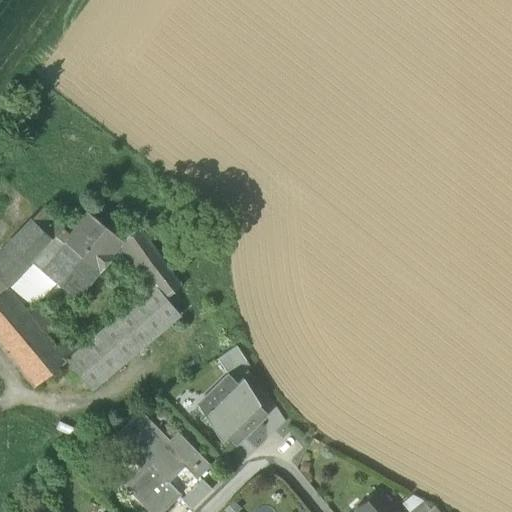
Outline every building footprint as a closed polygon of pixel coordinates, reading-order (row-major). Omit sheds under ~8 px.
[(0,293),(7,287),(31,263),(50,278),(43,287),(48,291),(55,297),(62,288),(76,299),(98,271),(55,237),(67,224),(65,223),(64,223),(45,205),(0,251),(0,293)] [(55,237),(98,271),(120,244),(123,241),(122,240),(87,211),(73,229),(67,224),(55,237)] [(143,277),(146,276),(165,264),(139,227),(122,240),(123,241),(120,244),(143,277)] [(67,358),(77,349),(37,302),(48,291),(43,287),(50,278),(31,263),(7,287),(57,347),(67,358)] [(146,276),(153,285),(164,298),(165,298),(181,286),(165,264),(146,276)] [(77,349),(67,358),(65,360),(91,390),(180,315),(165,298),(164,298),(153,285),(77,349)] [(57,347),(7,287),(0,293),(0,344),(25,374),(57,347)] [(236,345),(217,359),(225,372),(245,360),(236,345)] [(67,358),(57,347),(25,374),(34,386),(65,360),(67,358)] [(216,426),(233,443),(265,413),(229,376),(201,403),(220,422),(216,426)] [(197,406),(216,426),(220,422),(201,403),(197,406)] [(126,483),(154,511),(162,511),(179,496),(164,481),(182,464),(197,478),(209,466),(187,444),(185,446),(174,435),(166,443),(149,426),(152,423),(140,411),(112,439),(124,451),(128,446),(145,464),(126,483)] [(195,482),(183,467),(169,478),(180,493),(195,482)] [(181,500),(191,510),(211,490),(201,480),(181,500)] [(395,511),(377,490),(360,505),(365,511),(395,511)] [(409,511),(426,511),(430,510),(422,501),(409,511)]
